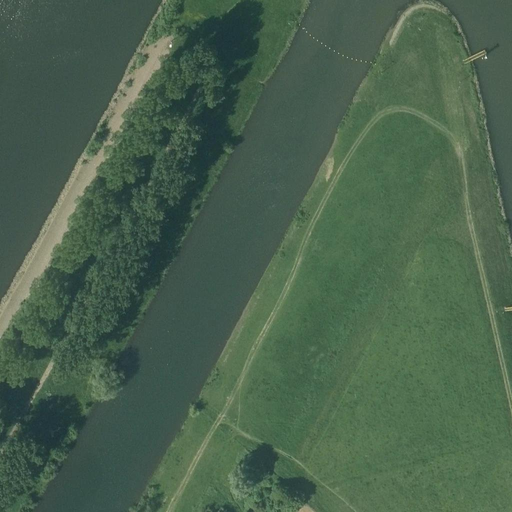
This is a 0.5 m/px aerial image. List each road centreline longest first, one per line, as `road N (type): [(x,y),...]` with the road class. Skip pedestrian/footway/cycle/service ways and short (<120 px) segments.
road 1 (unclassified): [(0,453),(194,93)]
road 2 (track): [(511,404),(464,194),(449,61)]
